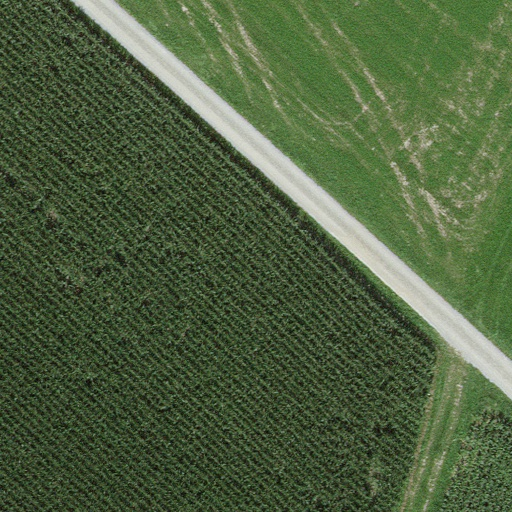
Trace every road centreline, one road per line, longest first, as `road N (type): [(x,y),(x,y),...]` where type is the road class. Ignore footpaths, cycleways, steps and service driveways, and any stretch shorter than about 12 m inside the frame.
road 1 (track): [(83,0),(511,379)]
road 2 (track): [(466,338),(421,511)]
